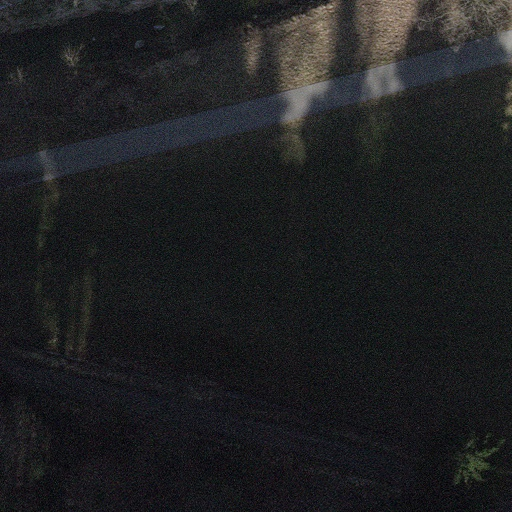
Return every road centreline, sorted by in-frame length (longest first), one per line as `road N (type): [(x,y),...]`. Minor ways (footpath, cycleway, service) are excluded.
road 1 (track): [(0,181),(511,49)]
road 2 (track): [(0,359),(469,511)]
